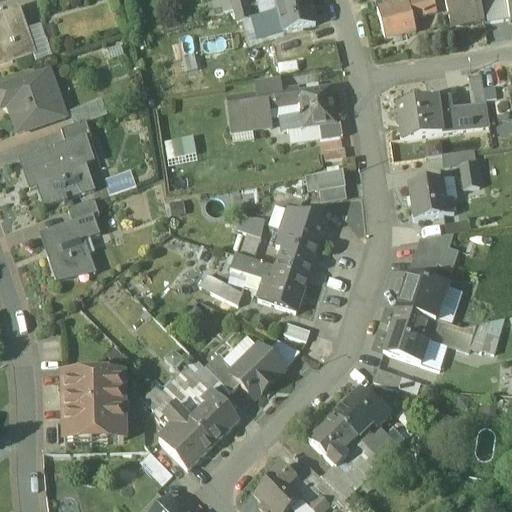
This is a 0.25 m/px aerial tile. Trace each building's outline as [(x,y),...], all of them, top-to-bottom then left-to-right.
[(245,0),(231,0),(234,13),(248,9),(245,0)] [(308,0),(280,0),(275,2),(284,37),(315,28),(308,0)] [(424,0),(377,12),(385,42),(416,34),(412,21),(436,14),(435,9),(442,8),(440,0),(424,0)] [(476,0),(443,0),(452,31),(483,23),(476,0)] [(259,6),(258,7),(261,19),(254,21),(260,44),(266,42),(284,37),(275,2),(259,6)] [(19,8),(0,14),(0,65),(32,55),(33,54),(26,35),(28,34),(28,32),(19,8)] [(248,9),(234,13),(237,24),(238,25),(251,21),(248,9)] [(234,13),(222,16),(226,27),(237,24),(234,13)] [(40,28),(28,32),(28,34),(26,35),(33,54),(32,55),(36,66),(51,61),(40,28)] [(180,37),(184,72),(201,70),(196,35),(180,37)] [(49,74),(0,91),(0,108),(1,111),(7,109),(17,137),(65,120),(49,74)] [(298,92),(281,95),(279,84),(265,87),(269,112),(300,107),(298,97),(298,92)] [(269,112),(265,87),(255,88),(257,100),(226,105),(230,130),(271,123),(269,112)] [(330,92),(298,97),(300,107),(301,118),(304,133),(335,128),(330,92)] [(450,101),(436,103),(430,104),(433,125),(439,124),(442,139),(455,137),(451,113),(452,113),(450,101)] [(430,104),(397,109),(402,145),(442,139),(439,124),(433,125),(430,104)] [(101,105),(70,115),(75,128),(85,125),(105,118),(101,105)] [(301,118),(300,107),(269,112),(271,123),(286,121),(301,118)] [(486,108),(479,109),(483,133),(489,131),(486,108)] [(452,113),(451,113),(455,137),(483,133),(479,109),(452,113)] [(301,118),(286,121),(288,135),(304,133),(301,118)] [(75,128),(61,133),(66,148),(85,141),(86,144),(91,142),(85,125),(75,128)] [(165,142),(168,161),(197,157),(194,139),(165,142)] [(66,148),(20,164),(31,194),(38,191),(45,212),(84,198),(79,182),(84,181),(80,169),(93,165),(86,144),(85,141),(66,148)] [(461,195),(482,192),(477,157),(442,162),(443,174),(458,172),(461,195)] [(106,178),(109,194),(135,188),(132,173),(106,178)] [(342,176),(317,180),(319,196),(345,192),(342,176)] [(442,183),(409,188),(414,225),(454,219),(452,203),(445,204),(442,183)] [(95,206),(68,215),(73,227),(93,220),(93,222),(99,219),(95,206)] [(325,229),(288,216),(281,237),(318,250),(325,229)] [(73,227),(43,238),(51,262),(48,263),(57,288),(94,274),(84,245),(100,240),(93,222),(93,220),(73,227)] [(447,228),(448,241),(453,240),(468,238),(466,225),(447,228)] [(318,250),(281,237),(276,252),(282,254),(276,273),(276,274),(307,285),(318,250)] [(261,244),(247,239),(240,262),(253,266),(261,244)] [(448,241),(419,245),(408,279),(432,287),(437,271),(452,276),(459,257),(449,253),(453,240),(448,241)] [(276,273),(253,266),(240,262),(236,260),(230,276),(235,278),(248,282),(264,287),(271,289),(276,274),(276,273)] [(307,285),(276,274),(271,289),(264,287),(258,306),(296,319),(307,285)] [(248,282),(235,278),(230,292),(242,299),(248,282)] [(230,292),(208,279),(200,291),(238,312),(242,299),(230,292)] [(432,287),(408,279),(397,314),(428,325),(436,327),(447,292),(432,287)] [(397,314),(383,358),(421,371),(428,347),(422,345),(428,325),(397,314)] [(436,327),(428,325),(422,345),(428,347),(430,341),(436,343),(440,329),(436,327)] [(502,325),(474,332),(469,355),(481,359),(481,357),(493,360),(504,326),(502,325)] [(309,337),(287,329),(283,340),(306,348),(309,337)] [(462,336),(440,329),(436,343),(430,341),(428,347),(468,358),(469,355),(474,332),(462,336)] [(300,358),(278,346),(266,359),(282,375),(300,358)] [(235,376),(230,380),(240,389),(254,404),(282,376),(282,375),(266,359),(259,352),(235,376)] [(219,359),(205,373),(220,388),(230,398),(240,389),(230,380),(235,376),(219,359)] [(205,373),(196,364),(162,397),(168,403),(176,411),(190,426),(205,411),(200,407),(211,396),(212,396),(220,388),(205,373)] [(402,383),(378,375),(374,389),(398,398),(402,383)] [(123,381),(64,382),(65,446),(76,446),(76,441),(106,440),(106,445),(124,445),(123,381)] [(157,392),(144,406),(154,417),(168,403),(162,397),(157,392)] [(361,394),(334,420),(357,444),(372,429),(377,434),(388,423),(361,394)] [(212,396),(211,396),(200,407),(205,411),(190,426),(213,449),(239,424),(212,396)] [(154,417),(153,418),(161,427),(176,411),(168,403),(154,417)] [(176,411),(161,427),(170,436),(171,436),(175,440),(190,426),(176,411)] [(334,420),(309,445),(336,474),(347,463),(342,458),(357,444),(334,420)] [(190,426),(175,440),(171,436),(170,436),(159,447),(187,475),(213,449),(190,426)] [(377,434),(372,429),(357,444),(382,470),(397,455),(377,434)] [(382,470),(357,444),(342,458),(347,463),(326,487),(346,505),(382,470)] [(141,466),(162,488),(173,478),(151,456),(141,466)] [(283,470),(254,498),(263,507),(259,511),(292,511),(301,504),(288,490),(295,483),(283,470)] [(340,500),(307,471),(295,483),(288,490),(301,504),(308,511),(319,500),(330,511),(335,506),(340,500)] [(328,511),(330,511),(319,500),(308,511),(328,511)] [(348,511),(351,510),(340,500),(335,506),(340,511),(348,511)] [(177,511),(169,503),(159,511),(177,511)]
